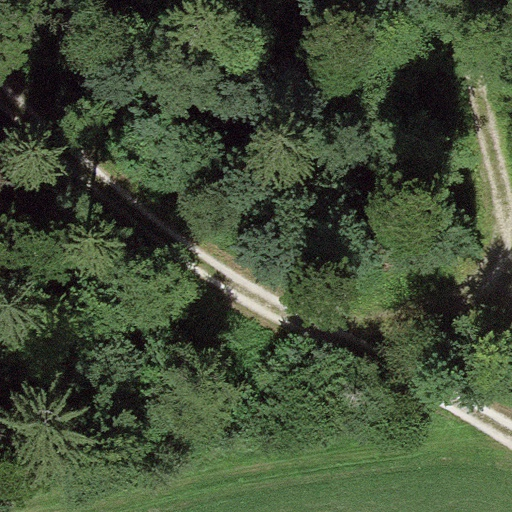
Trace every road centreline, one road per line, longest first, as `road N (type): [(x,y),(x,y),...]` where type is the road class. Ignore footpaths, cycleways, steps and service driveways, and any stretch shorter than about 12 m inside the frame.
road 1 (track): [(0,96),(238,293),(342,339),(511,440)]
road 2 (track): [(511,234),(473,71),(472,0)]
road 3 (track): [(342,339),(447,314),(511,287)]
